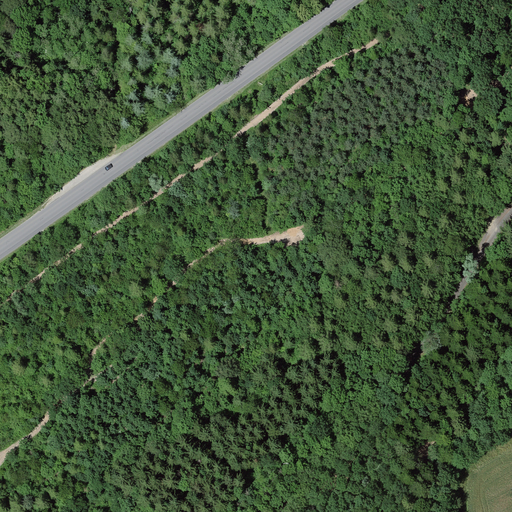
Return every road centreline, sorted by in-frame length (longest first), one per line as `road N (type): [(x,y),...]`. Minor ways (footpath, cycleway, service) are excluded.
road 1 (tertiary): [(347,0),(0,250)]
road 2 (track): [(343,434),(432,335),(482,251)]
